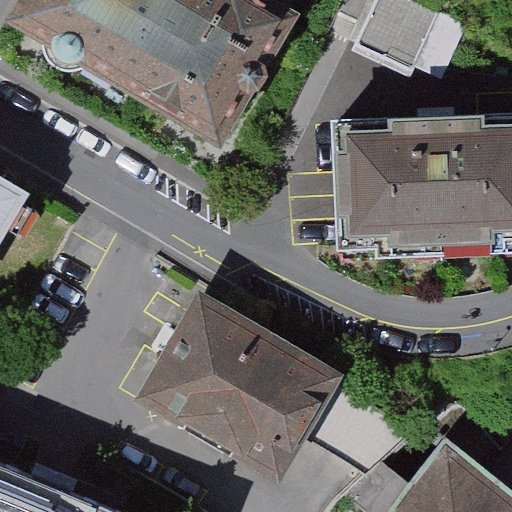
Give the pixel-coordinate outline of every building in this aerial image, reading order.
[(289,28),(241,0),(40,0),(26,24),(224,139),(289,28)] [(511,116),(344,122),(349,250),(511,244),(511,116)] [(0,253),(28,205),(0,188),(0,253)] [(353,379),(219,302),(166,394),(299,471),(353,379)] [(511,511),(511,492),(452,444),(401,511),(511,511)] [(142,511),(0,453),(0,511),(142,511)]
